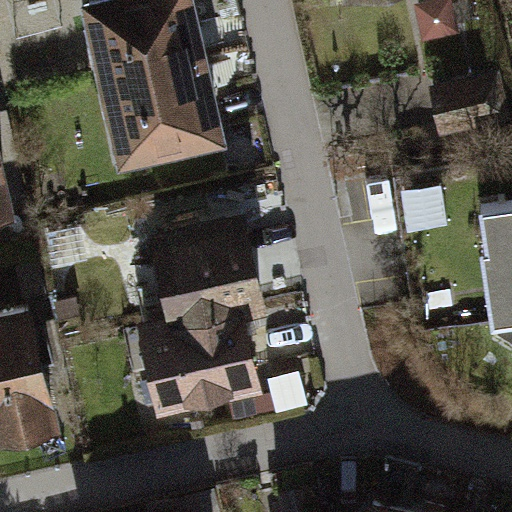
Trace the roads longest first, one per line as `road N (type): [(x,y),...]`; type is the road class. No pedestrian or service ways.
road 1 (residential): [(270,0),(364,419)]
road 2 (residential): [(0,504),(364,419)]
road 3 (residential): [(364,419),(511,456)]
